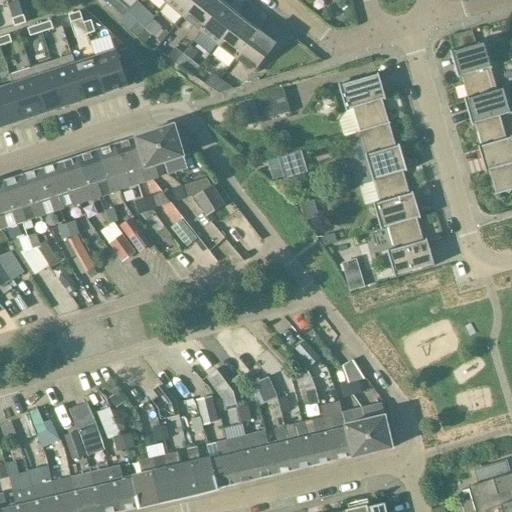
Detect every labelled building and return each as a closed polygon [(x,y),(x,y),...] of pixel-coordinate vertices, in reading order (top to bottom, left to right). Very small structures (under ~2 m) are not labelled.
[(169,0),(167,3),(184,17),(198,0),(169,0)] [(221,0),(198,0),(184,17),(202,31),(224,2),(221,0)] [(224,2),(202,31),(219,45),(241,16),(224,2)] [(80,12),(68,16),(71,23),(82,19),(80,12)] [(23,16),(12,19),(14,26),(14,27),(26,23),(23,16)] [(241,16),(219,45),(237,58),(259,29),(241,16)] [(139,20),(130,30),(138,36),(146,27),(139,20)] [(95,32),(91,21),(83,23),(87,34),(95,32)] [(50,22),(39,25),(41,33),(53,29),(50,22)] [(39,25),(27,29),(30,37),(41,33),(39,25)] [(153,34),(146,27),(138,36),(145,43),(153,34)] [(259,29),(237,58),(257,73),(269,56),(267,55),(277,42),(259,29)] [(9,35),(0,37),(0,46),(11,42),(9,35)] [(453,51),(451,51),(459,78),(462,77),(468,98),(497,89),(491,69),(492,68),(485,41),(475,44),(463,48),(454,50),(453,51)] [(176,47),(169,57),(176,63),(184,53),(176,47)] [(124,48),(96,57),(107,93),(128,86),(122,69),(140,63),(124,48)] [(184,53),(176,63),(184,69),(194,75),(200,66),(192,59),(184,53)] [(72,55),(51,62),(66,107),(87,100),(75,64),(72,55)] [(96,57),(75,64),(87,100),(107,93),(96,57)] [(51,62),(30,69),(44,114),(66,107),(51,62)] [(30,69),(9,76),(12,85),(23,121),(44,114),(30,69)] [(205,83),(214,89),(221,79),(212,73),(205,83)] [(347,112),(354,110),(361,132),(389,123),(383,101),(386,100),(379,73),(339,85),(347,112)] [(220,93),(234,88),(221,79),(214,89),(220,93)] [(12,85),(0,88),(0,116),(3,127),(23,121),(12,85)] [(468,98),(465,99),(472,125),(475,125),(481,145),(482,145),(507,138),(501,117),(511,113),(505,88),(504,87),(497,89),(468,98)] [(252,99),(259,122),(289,113),(282,90),(252,99)] [(345,162),(351,186),(374,180),(375,180),(375,179),(403,170),(403,171),(407,170),(399,144),(396,145),(389,123),(361,132),(361,133),(347,137),(353,160),(345,162)] [(175,124),(154,131),(164,162),(167,174),(186,168),(175,124)] [(154,131),(136,137),(136,138),(137,138),(151,180),(158,177),(154,165),(164,162),(154,131)] [(481,145),(478,146),(486,173),(488,172),(489,172),(496,195),(511,189),(511,136),(507,138),(482,145),(481,145)] [(132,139),(118,144),(131,186),(139,183),(148,181),(151,180),(137,138),(136,138),(132,139)] [(118,144),(99,150),(113,192),(120,190),(129,187),(131,186),(118,144)] [(99,150),(80,156),(94,198),(113,192),(99,150)] [(80,156),(61,163),(75,205),(94,198),(80,156)] [(61,163),(42,169),(51,199),(55,211),(75,205),(61,163)] [(42,169),(23,175),(37,217),(44,215),(55,211),(51,199),(42,169)] [(381,201),(374,203),(381,229),(388,227),(388,226),(417,218),(421,217),(413,192),(410,193),(404,172),(407,171),(407,170),(403,171),(403,170),(375,179),(375,180),(374,180),(374,181),(375,181),(381,201)] [(23,175),(4,181),(13,212),(17,224),(37,217),(23,175)] [(4,181),(0,182),(0,229),(8,227),(17,224),(13,212),(4,181)] [(186,224),(204,214),(202,213),(200,213),(195,208),(189,197),(183,198),(181,187),(173,189),(177,203),(180,207),(174,210),(186,224)] [(149,210),(154,208),(155,210),(156,210),(151,196),(145,198),(149,210)] [(134,202),(139,215),(155,210),(154,208),(149,210),(145,198),(134,202)] [(107,211),(105,211),(109,224),(116,223),(117,222),(114,209),(107,211)] [(418,219),(421,218),(421,217),(417,218),(388,226),(388,227),(381,229),(381,230),(388,228),(394,248),(387,250),(395,277),(435,266),(427,239),(424,240),(418,219)] [(181,220),(171,228),(186,247),(196,240),(181,220)] [(61,240),(79,235),(75,221),(57,227),(61,240)] [(40,246),(36,234),(30,236),(33,248),(38,247),(48,263),(55,259),(47,244),(40,246)] [(49,266),(48,264),(48,263),(38,247),(33,248),(30,236),(19,240),(23,251),(20,253),(35,275),(49,266)] [(81,275),(95,268),(77,236),(63,243),(71,257),(75,255),(77,258),(73,260),(81,275)] [(114,242),(110,245),(111,245),(122,261),(134,253),(123,236),(122,237),(114,242)] [(0,268),(6,280),(22,273),(11,253),(0,257),(0,268)] [(339,262),(346,292),(362,288),(354,258),(339,262)] [(353,361),(342,367),(348,382),(350,382),(353,394),(361,392),(358,380),(364,379),(353,361)] [(304,368),(296,372),(297,377),(304,403),(309,402),(310,405),(318,403),(315,389),(311,379),(311,377),(310,376),(304,368)] [(207,376),(219,399),(229,394),(217,371),(207,376)] [(267,378),(251,385),(256,396),(272,389),(267,378)] [(341,384),(344,396),(353,394),(350,382),(348,382),(341,384)] [(202,426),(217,423),(211,397),(197,400),(200,418),(202,426)] [(73,459),(101,451),(86,402),(66,408),(73,432),(66,434),(73,459)] [(368,407),(362,408),(372,452),(392,448),(382,404),(368,407)] [(40,449),(58,442),(44,406),(26,413),(40,449)] [(248,406),(239,408),(242,422),(250,420),(248,406)] [(120,434),(109,408),(97,413),(108,439),(120,434)] [(229,410),(232,424),(242,422),(239,408),(229,410)] [(356,410),(342,413),(352,456),(352,457),(372,452),(362,408),(356,409),(356,410)] [(323,417),(333,461),(352,456),(342,413),(323,417)] [(304,422),(314,465),(333,461),(323,417),(304,422)] [(191,420),(194,434),(204,432),(202,426),(200,418),(191,420)] [(314,465),(304,422),(284,427),(295,470),(314,465)] [(152,429),(155,441),(164,440),(161,427),(160,426),(161,427),(152,429)] [(295,470),(284,427),(265,431),(275,475),(295,470)] [(246,436),(249,448),(256,479),(275,475),(265,431),(246,436)] [(131,435),(122,437),(125,447),(125,450),(134,448),(131,435)] [(246,436),(226,440),(237,484),(256,479),(249,448),(246,436)] [(122,437),(114,439),(116,452),(125,450),(125,447),(122,437)] [(217,489),(237,484),(226,440),(216,443),(219,455),(210,457),(217,489)] [(187,450),(190,462),(197,494),(217,489),(210,457),(200,460),(197,448),(187,450)] [(181,464),(178,452),(168,455),(178,499),(197,494),(190,462),(181,464)] [(158,457),(161,469),(151,471),(159,503),(178,499),(168,455),(158,457)] [(151,471),(148,459),(138,462),(141,474),(132,476),(139,508),(159,503),(151,471)] [(17,476),(15,463),(6,465),(9,477),(8,477),(9,478),(17,476)] [(0,466),(0,479),(9,478),(8,477),(9,477),(6,465),(0,466)] [(120,466),(109,469),(120,511),(139,507),(139,508),(132,476),(123,478),(120,466)] [(119,511),(120,511),(109,469),(90,473),(99,511),(119,511)] [(472,499),(461,502),(464,511),(477,511),(511,502),(511,491),(511,490),(511,473),(498,478),(496,471),(481,476),(483,482),(469,486),(472,499)] [(99,511),(90,473),(70,478),(78,511),(99,511)] [(78,511),(70,478),(51,482),(54,495),(58,511),(78,511)] [(42,484),(32,487),(37,511),(58,511),(54,495),(45,497),(42,484)] [(37,511),(32,487),(12,492),(15,504),(17,511),(37,511)] [(4,493),(0,494),(0,511),(17,511),(15,504),(7,506),(4,493)] [(511,511),(511,502),(477,511),(511,511)] [(367,505),(347,510),(347,511),(386,511),(385,503),(368,507),(367,505)]
